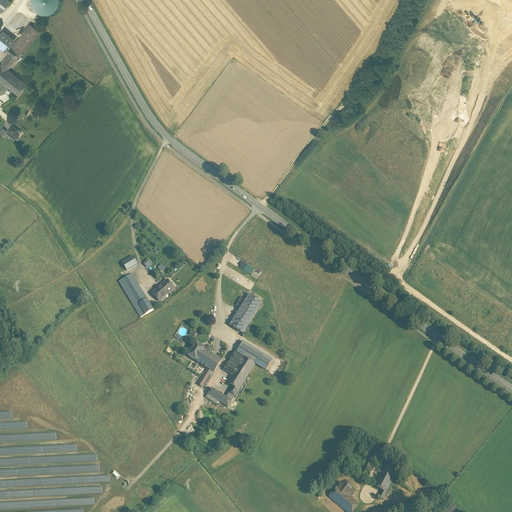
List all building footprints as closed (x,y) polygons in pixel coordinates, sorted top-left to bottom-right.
[(10,0),(9,0),(0,0),(0,9),(1,11),(10,0)] [(30,0),(31,3),(33,7),(36,11),(41,14),(46,14),(50,13),(55,10),(58,5),(58,0),(30,0)] [(25,25),(25,23),(25,20),(23,18),(21,17),(19,17),(16,17),(14,18),(13,21),(12,23),(13,25),(14,28),(16,29),(19,29),(21,29),(23,27),(25,25)] [(30,23),(12,45),(21,53),(22,54),(40,32),(30,23)] [(14,39),(3,30),(0,34),(0,46),(5,51),(10,44),(14,39)] [(10,44),(5,51),(8,53),(1,63),(8,69),(21,53),(12,45),(10,44)] [(8,69),(1,63),(0,63),(0,79),(2,82),(7,86),(16,75),(8,69)] [(16,75),(7,86),(18,94),(26,83),(16,75)] [(23,134),(12,125),(7,133),(18,141),(23,134)] [(133,257),(122,263),(126,271),(137,264),(133,257)] [(143,263),(147,268),(152,264),(147,259),(143,263)] [(132,274),(124,279),(130,289),(135,286),(138,285),(132,274)] [(167,280),(152,293),(160,302),(174,289),(167,280)] [(141,295),(135,286),(130,289),(139,304),(147,299),(144,294),(141,295)] [(249,295),(230,326),(243,334),(262,303),(249,295)] [(153,310),(147,299),(139,304),(145,315),(153,310)] [(145,315),(139,304),(134,307),(141,318),(145,315)] [(25,322),(21,327),(26,332),(31,327),(25,322)] [(213,338),(205,350),(209,352),(214,345),(217,347),(217,348),(226,353),(229,348),(213,338)] [(273,360),(243,342),(236,352),(266,371),(273,360)] [(204,349),(196,344),(188,356),(196,361),(204,349)] [(214,345),(209,352),(213,355),(217,348),(217,347),(214,345)] [(205,350),(204,349),(196,361),(196,362),(207,369),(212,372),(214,373),(222,361),(213,355),(209,352),(205,350)] [(235,352),(223,371),(231,376),(243,357),(235,352)] [(231,376),(227,383),(232,387),(239,391),(256,364),(243,357),(231,376)] [(212,372),(207,369),(197,385),(202,388),(210,376),(212,372)] [(239,391),(232,387),(229,393),(235,396),(239,391)] [(226,397),(212,388),(206,398),(216,404),(218,402),(228,408),(232,401),(226,397)] [(235,396),(229,393),(226,397),(232,401),(235,396)] [(398,471),(386,464),(379,477),(391,483),(398,471)] [(391,483),(379,477),(374,486),(382,490),(386,493),(391,483)] [(348,482),(344,483),(340,488),(347,494),(351,489),(351,485),(348,482)] [(340,488),(337,486),(328,497),(346,511),(352,511),(359,504),(350,496),(347,494),(340,488)] [(386,493),(382,490),(378,497),(383,500),(387,493),(386,493)] [(449,502),(441,511),(453,511),(456,508),(449,502)]
